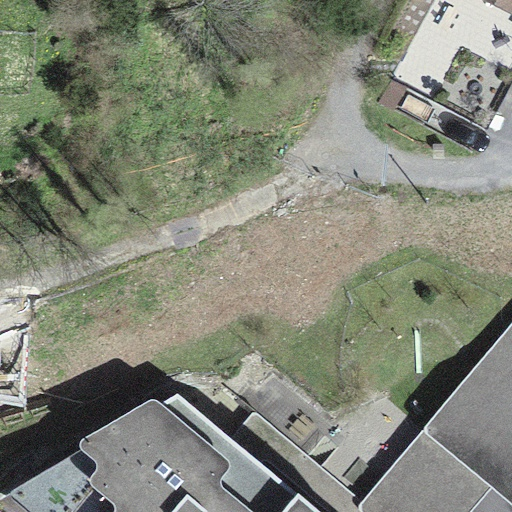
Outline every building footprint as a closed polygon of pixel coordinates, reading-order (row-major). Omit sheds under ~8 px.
[(511,0),(433,0),(392,77),(485,127),(511,76),(511,0)] [(511,332),(422,433),(511,505),(511,332)] [(26,489),(53,511),(269,511),(287,491),(177,399),(26,489)] [(441,511),(458,493),(411,454),(362,511),(441,511)] [(311,511),(287,491),(269,511),(311,511)]
